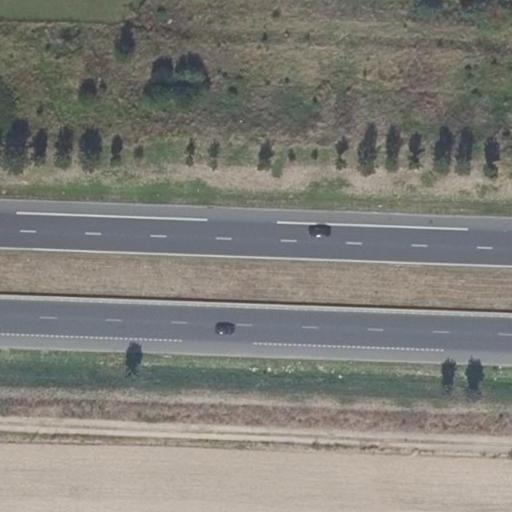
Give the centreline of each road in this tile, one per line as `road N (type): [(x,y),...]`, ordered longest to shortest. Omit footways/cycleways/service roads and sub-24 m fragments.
road 1 (track): [(511,448),(0,427)]
road 2 (trunk): [(0,317),(511,335)]
road 3 (trunk): [(511,249),(0,231)]
